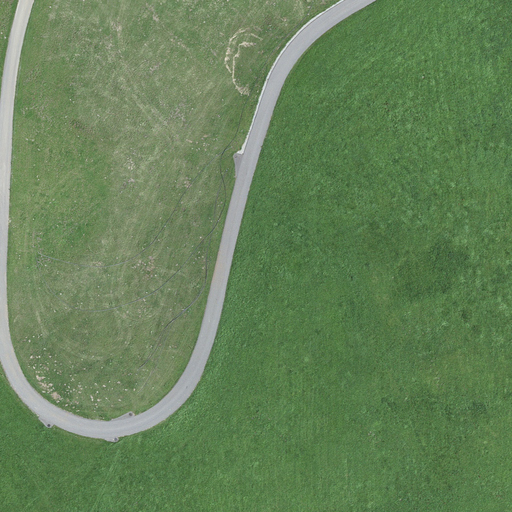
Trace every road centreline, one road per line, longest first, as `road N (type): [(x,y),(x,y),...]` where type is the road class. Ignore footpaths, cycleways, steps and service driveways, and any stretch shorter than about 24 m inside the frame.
road 1 (track): [(0,299),(9,364),(54,415),(101,429),(151,417),(171,401),(198,361),(280,74),(310,34),(362,0)]
road 2 (track): [(31,0),(9,81),(2,170)]
